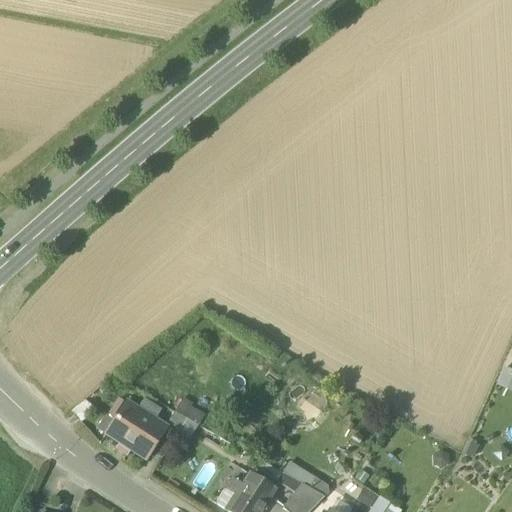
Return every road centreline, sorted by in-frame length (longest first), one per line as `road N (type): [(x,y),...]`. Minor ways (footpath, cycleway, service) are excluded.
road 1 (tertiary): [(0,270),(326,0)]
road 2 (residential): [(155,511),(48,436),(0,390)]
